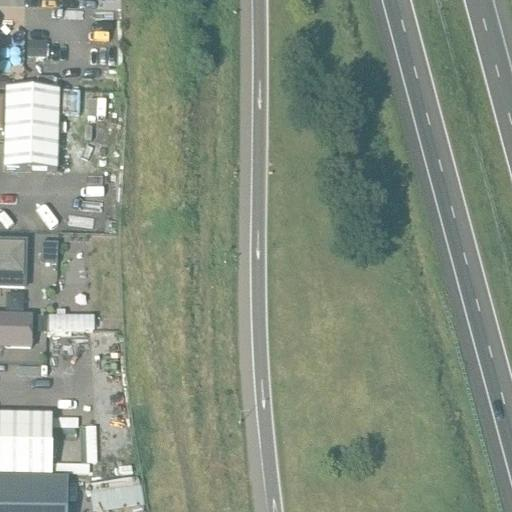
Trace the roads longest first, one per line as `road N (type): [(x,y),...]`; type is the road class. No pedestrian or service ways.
road 1 (motorway): [(254,0),(258,321),(274,511)]
road 2 (motorway): [(396,0),(511,433)]
road 3 (motorway): [(511,130),(476,0)]
